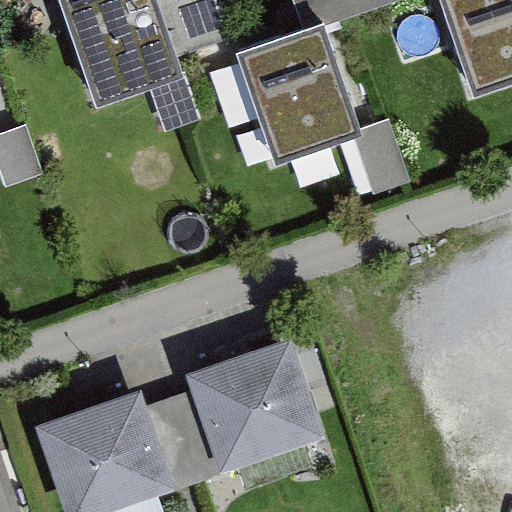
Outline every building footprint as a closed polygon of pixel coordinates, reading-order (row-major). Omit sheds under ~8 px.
[(58,0),(97,113),(189,82),(181,57),(234,39),(220,0),(58,0)] [(295,0),(306,33),(239,56),(278,170),(367,140),(329,27),(386,8),(383,0),(295,0)] [(511,0),(383,0),(386,8),(409,0),(439,0),(473,101),(511,87),(511,0)] [(8,172),(47,165),(39,120),(0,127),(8,172)] [(293,340),(187,377),(192,391),(168,401),(197,485),(328,441),(293,340)] [(145,392),(37,430),(66,511),(119,511),(197,485),(168,401),(150,407),(145,392)] [(0,511),(11,511),(0,478),(0,511)]
